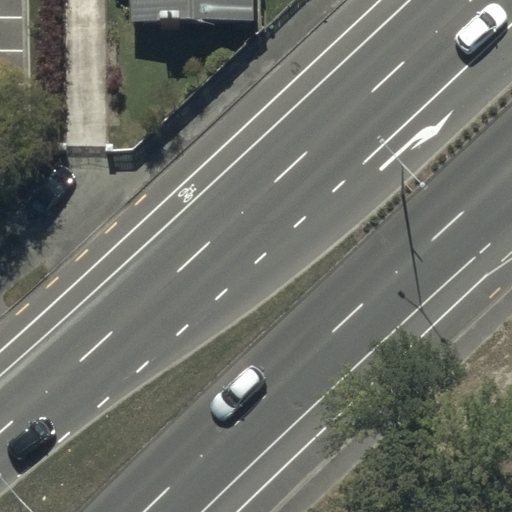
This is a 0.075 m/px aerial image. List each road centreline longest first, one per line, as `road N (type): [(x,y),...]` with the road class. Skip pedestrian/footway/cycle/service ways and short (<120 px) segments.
road 1 (primary): [(0,434),(474,0)]
road 2 (primary): [(511,156),(133,511)]
